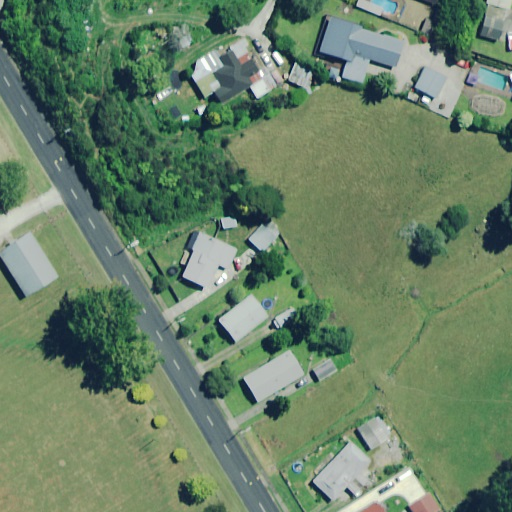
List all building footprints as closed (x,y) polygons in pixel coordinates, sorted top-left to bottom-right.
[(380,9),(358,0),(355,0),(353,6),(377,16),(380,9)] [(509,0),(484,0),(482,8),(485,9),(475,35),(493,42),(499,24),(501,24),(509,0)] [(400,42),(326,19),(315,52),(344,61),(339,77),(359,84),(366,60),(392,68),(400,42)] [(194,62),(188,77),(201,98),(210,93),(218,105),(247,87),(253,97),(274,84),(268,74),(260,78),(240,46),(230,52),(228,49),(215,57),(211,51),(194,62)] [(312,74),(295,62),(284,78),(302,90),(312,74)] [(444,78),(423,67),(412,88),(433,99),(444,78)] [(497,100),(495,100),(479,97),(478,97),(476,97),(475,98),(474,98),(473,99),(472,101),(471,102),(471,103),(471,105),(471,106),(471,108),(472,109),(473,110),(474,111),(475,112),(476,112),(476,113),(493,115),(493,116),(495,116),(496,115),(497,115),(499,114),(500,114),(501,113),(501,111),(502,110),(502,109),(502,107),(502,106),(502,105),(501,103),(500,102),(499,101),(498,100),(497,100)] [(234,218),(220,218),(221,229),(235,228),(234,218)] [(279,234),(266,221),(246,240),(259,253),(279,234)] [(57,279),(30,232),(0,249),(0,268),(18,301),(57,279)] [(234,251),(198,234),(189,254),(185,252),(179,263),(185,266),(180,277),(204,289),(215,265),(225,270),(234,251)] [(265,316),(248,295),(216,322),(233,343),(265,316)] [(297,320),(291,308),(273,318),(279,330),(297,320)] [(301,374),(286,351),(240,380),(255,403),(301,374)] [(335,370),(327,359),(310,371),(318,382),(335,370)] [(387,437),(377,422),(369,428),(372,433),(361,440),(368,449),(387,437)] [(309,482),(329,501),(342,487),(351,496),(376,470),(348,442),(309,482)] [(432,511),(437,509),(426,493),(406,507),(409,511),(432,511)] [(379,511),(374,502),(354,511),(379,511)]
